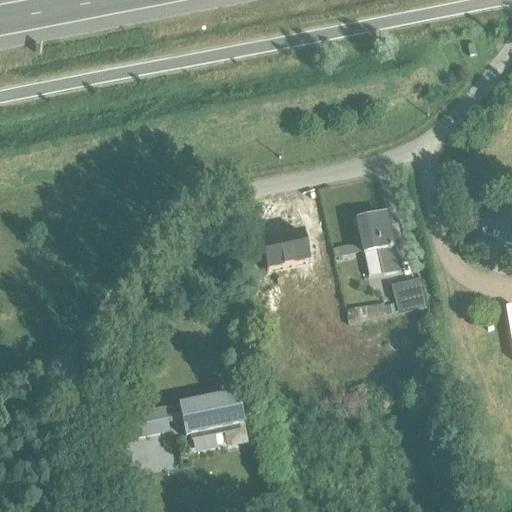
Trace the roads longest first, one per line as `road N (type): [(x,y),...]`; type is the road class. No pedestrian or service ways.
road 1 (unclassified): [(511,38),(452,127),(376,165),(202,203),(165,223),(65,362),(0,407)]
road 2 (unclassified): [(511,0),(0,99)]
road 3 (track): [(87,511),(65,362)]
